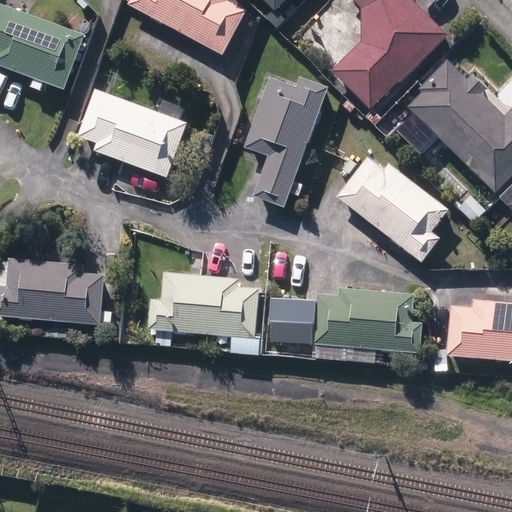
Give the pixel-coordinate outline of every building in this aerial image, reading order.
[(131,0),(128,8),(224,59),(248,14),(229,5),(231,0),(131,0)] [(258,0),(275,16),(290,0),(258,0)] [(333,75),(371,113),(399,86),(400,88),(449,40),(410,1),(411,0),(350,0),(362,11),(362,45),(333,75)] [(0,70),(65,95),(85,39),(24,16),(26,12),(16,8),(15,13),(0,7),(0,70)] [(408,111),(495,197),(511,180),(511,112),(505,120),(483,98),(488,92),(474,78),(468,83),(448,63),(419,92),(423,96),(408,111)] [(253,200),(284,212),(290,195),(299,198),(302,189),(294,186),(328,91),(301,81),(297,92),(270,82),(244,151),(269,159),(253,200)] [(95,154),(168,181),(187,127),(96,93),(78,140),(98,147),(95,154)] [(365,120),(375,129),(382,121),(373,112),(365,120)] [(305,168),(316,169),(317,157),(305,156),(305,168)] [(337,201),(422,268),(442,242),(433,235),(449,214),(389,167),(383,173),(368,161),(337,201)] [(343,172),(348,177),(356,168),(350,163),(343,172)] [(0,318),(100,327),(100,325),(111,326),(112,316),(101,315),(104,279),(83,277),(83,269),(10,263),(9,267),(0,265),(0,318)] [(156,342),(172,344),(173,335),(256,342),(260,293),(238,291),(238,283),(164,277),(161,305),(152,304),(149,333),(157,333),(156,342)] [(313,348),(420,357),(423,328),(412,327),(414,299),(340,292),(339,300),(318,298),(313,348)] [(446,361),(511,365),(511,306),(473,304),(473,312),(450,310),(446,361)]
